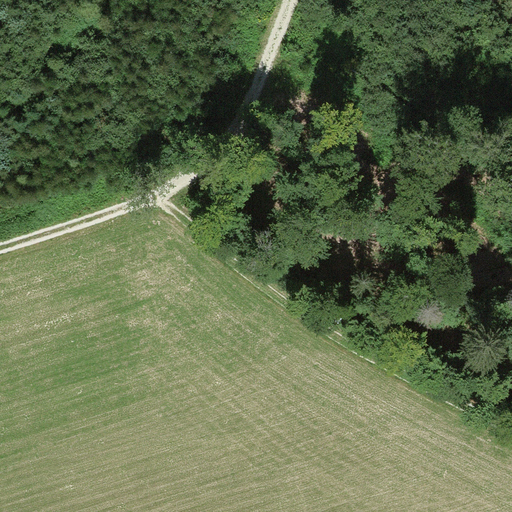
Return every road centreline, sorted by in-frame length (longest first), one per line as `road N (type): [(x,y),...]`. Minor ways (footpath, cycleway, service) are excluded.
road 1 (track): [(511,425),(334,329),(153,203)]
road 2 (track): [(32,237),(153,203),(205,174),(250,121),(290,0)]
